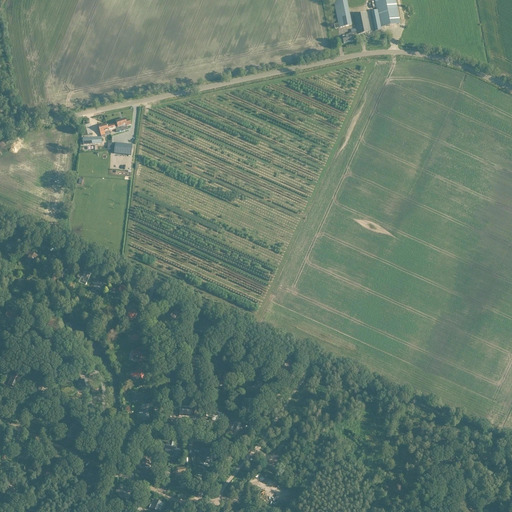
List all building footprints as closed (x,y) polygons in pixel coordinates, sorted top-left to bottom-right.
[(333,0),(339,28),(352,26),(346,0),(333,0)] [(351,8),(352,9),(353,10),(354,10),(355,10),(356,10),(357,10),(358,10),(359,10),(360,10),(360,9),(361,9),(362,8),(363,7),(364,6),(364,5),(364,4),(364,3),(364,2),(364,1),(363,0),(349,0),(349,1),(349,2),(349,3),(349,4),(349,5),(349,6),(350,6),(350,7),(351,8)] [(374,0),(377,11),(371,12),(375,32),(381,31),(380,28),(400,24),(395,0),(374,0)] [(351,30),(352,33),(349,33),(349,35),(346,36),(346,37),(342,38),(344,44),(354,42),(353,36),(370,33),(366,13),(354,15),(356,29),(351,30)] [(127,128),(127,126),(131,125),(129,120),(125,121),(125,119),(116,122),(118,128),(122,127),(122,130),(127,128)] [(109,131),(107,127),(107,125),(98,127),(101,136),(105,135),(104,133),(109,131)] [(115,143),(114,154),(131,156),(132,145),(115,143)] [(27,255),(29,256),(26,262),(33,266),(37,257),(28,252),(27,255)] [(52,266),(56,258),(53,256),(52,258),(49,256),(44,266),(47,268),(47,267),(51,269),(53,266),(52,266)] [(73,268),(67,264),(63,270),(69,274),(73,268)] [(80,272),(77,278),(81,279),(81,278),(88,281),(89,278),(91,274),(90,275),(84,272),(83,274),(80,272)] [(94,288),(100,292),(104,286),(98,282),(96,280),(93,284),(95,285),(94,288)] [(122,292),(121,298),(126,299),(126,293),(127,293),(128,288),(120,287),(119,292),(122,292)] [(174,308),(169,313),(174,318),(181,311),(174,304),(172,306),(174,308)] [(125,315),(129,322),(133,319),(138,317),(135,311),(135,310),(130,312),(125,315)] [(215,328),(209,319),(207,321),(206,321),(207,324),(204,325),(202,327),(206,333),(208,332),(215,328)] [(30,332),(27,335),(32,340),(36,337),(37,337),(40,334),(34,328),(30,332)] [(131,334),(132,341),(134,341),(139,340),(138,332),(133,333),(131,334)] [(46,344),(43,351),(44,352),(46,353),(47,353),(49,346),(50,346),(50,347),(57,349),(59,343),(52,340),(50,346),(49,345),(50,345),(46,344)] [(220,349),(223,353),(229,348),(225,344),(220,349)] [(242,358),(252,364),(255,359),(247,354),(250,351),(248,350),(242,358)] [(137,360),(142,361),(144,354),(139,353),(134,351),(132,359),(137,360)] [(69,366),(69,367),(73,369),(77,360),(72,358),(71,359),(67,358),(64,364),(69,366)] [(280,368),(286,372),(292,362),(290,361),(288,363),(284,360),(280,368)] [(132,375),(133,379),(139,378),(139,381),(145,380),(142,370),(137,371),(138,374),(132,375)] [(219,378),(217,382),(224,384),(226,379),(228,374),(220,371),(218,378),(219,378)] [(165,372),(164,380),(177,381),(177,372),(165,372)] [(9,384),(16,387),(20,378),(11,374),(10,376),(12,377),(9,384)] [(261,387),(261,378),(253,378),(252,387),(261,387)] [(83,387),(82,388),(83,391),(90,389),(89,384),(88,384),(86,380),(81,382),(83,387)] [(38,387),(36,394),(44,397),(46,392),(47,387),(37,384),(36,387),(38,387)] [(253,400),(244,401),(245,411),(253,411),(253,400)] [(86,402),(90,414),(95,413),(91,401),(86,402)] [(182,408),(181,416),(194,417),(195,409),(182,408)] [(139,412),(141,420),(149,418),(147,410),(139,412)] [(207,410),(206,417),(212,418),(212,416),(218,418),(218,420),(221,420),(222,413),(207,410)] [(230,421),(227,429),(235,432),(236,429),(236,428),(238,429),(240,423),(239,423),(239,421),(239,420),(231,417),(231,418),(230,421)] [(72,426),(70,430),(75,433),(73,438),(78,441),(82,430),(72,426)] [(94,439),(97,440),(97,438),(100,439),(103,432),(100,431),(99,433),(97,432),(94,439)] [(125,445),(133,446),(134,438),(124,437),(123,440),(126,440),(125,445)] [(167,443),(166,450),(175,452),(174,455),(179,456),(180,451),(176,450),(177,446),(174,445),(174,444),(173,444),(171,443),(170,444),(167,443)] [(28,455),(29,449),(31,449),(31,446),(19,444),(19,448),(21,449),(20,454),(28,455)] [(209,464),(211,458),(212,459),(214,454),(203,450),(202,453),(204,454),(201,461),(209,464)] [(53,461),(63,465),(66,460),(56,455),(53,461)] [(140,457),(140,462),(142,462),(141,462),(141,463),(142,464),(142,466),(145,466),(145,467),(150,467),(150,464),(150,462),(150,458),(140,457)] [(176,476),(178,476),(186,474),(185,467),(176,468),(175,469),(174,470),(174,471),(174,472),(174,473),(174,474),(175,475),(176,476)] [(91,476),(90,478),(92,479),(92,478),(95,480),(93,482),(95,484),(98,480),(99,478),(97,476),(98,475),(94,472),(92,470),(90,473),(92,475),(91,476)] [(117,492),(127,500),(130,497),(128,496),(131,493),(121,486),(117,492)] [(6,496),(14,498),(15,494),(16,491),(10,490),(11,488),(9,487),(7,491),(6,496)] [(152,504),(150,508),(153,509),(154,509),(161,511),(164,505),(154,500),(153,505),(152,504)]
